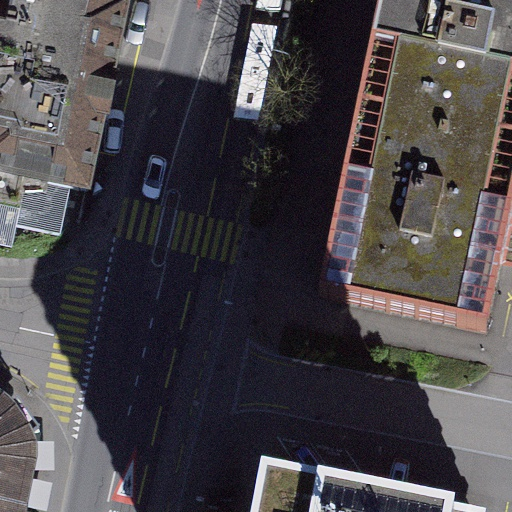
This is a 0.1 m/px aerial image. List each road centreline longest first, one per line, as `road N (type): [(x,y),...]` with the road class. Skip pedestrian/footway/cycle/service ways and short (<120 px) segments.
road 1 (residential): [(144,354),(511,433)]
road 2 (secondary): [(220,0),(144,354)]
road 3 (secondary): [(144,354),(114,511)]
road 4 (residential): [(0,327),(144,354)]
